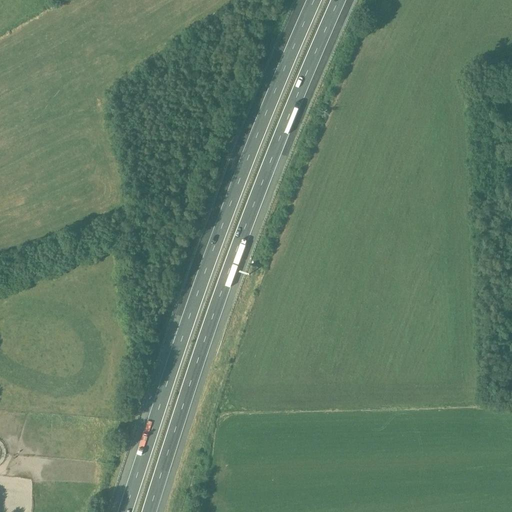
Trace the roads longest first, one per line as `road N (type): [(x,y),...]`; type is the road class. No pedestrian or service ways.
road 1 (motorway): [(150,511),(227,277),(339,0)]
road 2 (motorway): [(315,0),(205,270),(127,511)]
